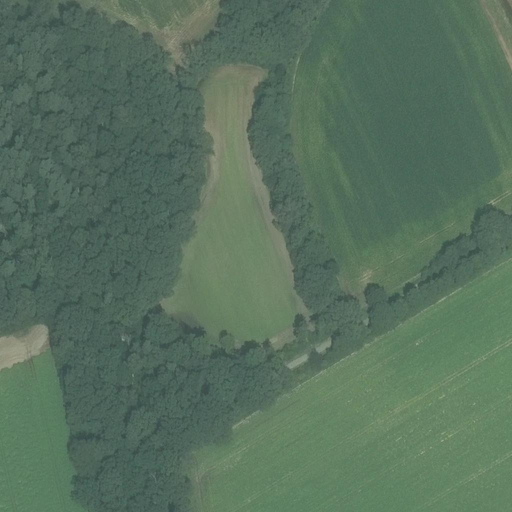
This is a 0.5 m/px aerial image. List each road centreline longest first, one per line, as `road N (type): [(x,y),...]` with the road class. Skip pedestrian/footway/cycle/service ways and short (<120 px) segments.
road 1 (residential): [(511,231),(121,463),(106,482),(108,511)]
road 2 (track): [(0,283),(256,380)]
